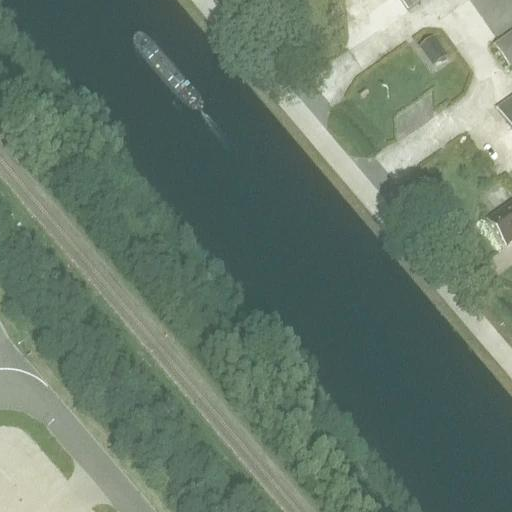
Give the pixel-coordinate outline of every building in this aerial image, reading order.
[(399,0),(400,1),(407,12),(424,0),(399,0)] [(511,68),(511,34),(494,48),(510,70),(511,68)] [(427,58),(439,50),(432,40),(421,48),(427,58)] [(511,100),(498,110),(511,130),(511,100)] [(511,207),(489,223),(506,247),(511,243),(511,207)]
